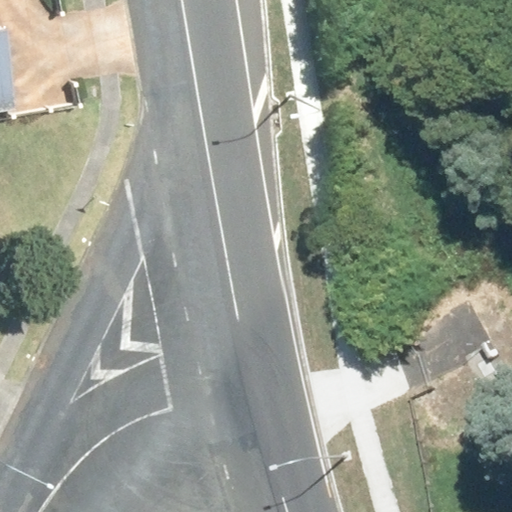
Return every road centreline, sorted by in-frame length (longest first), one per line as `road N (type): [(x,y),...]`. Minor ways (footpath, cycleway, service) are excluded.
road 1 (tertiary): [(266,391),(193,0)]
road 2 (residential): [(41,511),(96,441),(266,391)]
road 3 (tertiary): [(300,511),(266,391)]
